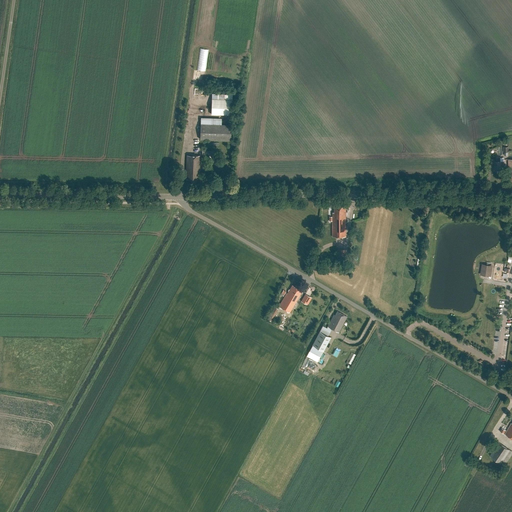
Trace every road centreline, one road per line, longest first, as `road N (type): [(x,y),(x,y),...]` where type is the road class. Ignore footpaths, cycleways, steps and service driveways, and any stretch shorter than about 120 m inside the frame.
road 1 (unclassified): [(511,397),(189,209),(181,197)]
road 2 (tertiary): [(181,197),(511,191)]
road 3 (tertiary): [(181,197),(0,193)]
